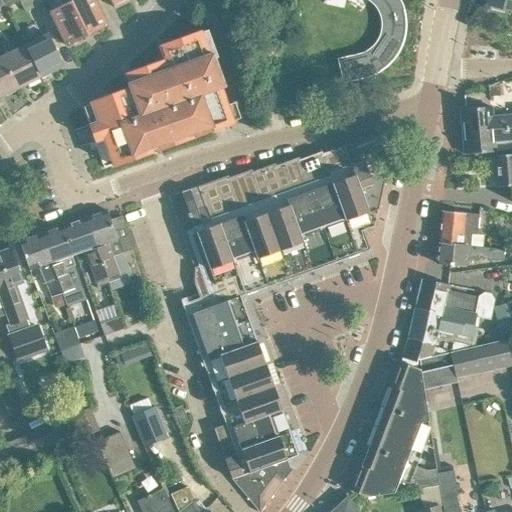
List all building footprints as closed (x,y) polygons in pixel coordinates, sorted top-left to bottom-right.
[(1,0),(7,8),(17,0),(19,0),(25,9),(43,0),(1,0)] [(108,25),(95,0),(71,0),(70,1),(87,35),(108,25)] [(369,0),(370,0),(374,4),(377,8),(379,13),(381,18),(381,23),(381,28),(380,33),(378,38),(376,42),(372,47),(368,50),(364,53),(359,55),(337,60),(342,83),(365,78),(371,76),(377,73),(383,69),(388,65),(393,60),(397,55),(400,49),(403,43),(405,36),(406,29),(406,23),(405,16),(404,9),(402,3),(400,0),(369,0)] [(511,0),(489,0),(488,3),(492,4),(491,8),(503,11),(504,8),(511,9),(511,0)] [(87,35),(70,1),(49,11),(66,45),(87,35)] [(207,29),(200,32),(200,31),(198,31),(160,44),(161,45),(159,45),(160,46),(159,46),(164,58),(126,72),(126,73),(125,73),(125,74),(125,75),(129,87),(90,101),(90,103),(82,106),(104,167),(113,164),(113,166),(228,125),(232,123),(233,123),(232,121),(233,121),(220,87),(224,86),(214,58),(217,57),(207,29)] [(47,34),(29,43),(24,45),(40,77),(63,66),(47,34)] [(40,77),(24,45),(1,56),(17,88),(40,77)] [(0,96),(17,88),(1,56),(0,56),(0,96)] [(498,82),(488,85),(488,96),(499,95),(498,82)] [(511,114),(491,116),(490,106),(461,108),(463,132),(511,126),(511,114)] [(511,126),(463,132),(465,154),(494,151),(493,142),(511,139),(511,126)] [(389,158),(381,134),(351,145),(351,143),(322,153),(321,151),(299,159),(298,157),(275,165),(275,163),(252,171),(251,169),(229,177),(228,175),(197,186),(200,194),(192,197),(189,189),(168,196),(194,268),(234,277),(241,296),(370,249),(364,231),(375,226),(389,158)] [(511,153),(496,155),(497,167),(496,167),(497,175),(498,186),(511,185),(511,186),(509,186),(511,201),(511,200),(511,153)] [(107,210),(85,218),(112,290),(128,284),(132,276),(124,252),(133,249),(122,215),(110,219),(107,210)] [(478,213),(442,210),(438,243),(460,246),(460,245),(482,247),(483,234),(476,233),(478,213)] [(98,286),(109,282),(85,218),(63,226),(74,255),(84,251),(98,286)] [(41,234),(63,292),(74,288),(67,268),(77,264),(74,255),(63,226),(41,234)] [(50,262),(41,234),(20,241),(26,260),(30,270),(39,267),(52,296),(55,306),(65,303),(62,293),(63,292),(50,262)] [(460,246),(438,243),(437,263),(465,265),(466,257),(501,260),(502,249),(482,247),(460,245),(460,246)] [(0,252),(0,308),(5,307),(10,323),(7,324),(11,335),(9,336),(17,359),(45,349),(37,326),(29,328),(19,299),(25,296),(20,282),(21,281),(16,268),(10,249),(0,252)] [(234,277),(194,268),(194,283),(199,298),(181,304),(225,423),(224,424),(213,428),(231,478),(259,511),(284,479),(284,480),(293,468),(289,465),(287,458),(298,454),(241,296),(234,277)] [(448,284),(422,278),(415,309),(441,315),(443,306),(470,312),(472,311),(476,296),(446,289),(448,284)] [(511,300),(493,305),(498,326),(488,328),(491,341),(491,342),(505,338),(511,336),(511,300)] [(461,311),(443,306),(441,315),(415,309),(408,338),(441,345),(443,333),(455,335),(461,311)] [(470,312),(461,311),(455,335),(443,333),(441,345),(408,338),(401,361),(403,362),(418,359),(418,358),(468,346),(470,337),(471,337),(476,312),(474,311),(470,312)] [(98,331),(93,315),(73,322),(74,326),(77,338),(98,331)] [(119,316),(100,323),(104,334),(123,327),(119,316)] [(74,326),(73,326),(53,333),(59,349),(61,348),(61,350),(79,343),(77,338),(74,326)] [(491,341),(418,359),(425,389),(457,381),(456,376),(511,363),(505,338),(491,342),(491,341)] [(420,369),(403,362),(400,363),(390,388),(397,391),(395,396),(426,408),(420,369)] [(27,412),(13,382),(6,380),(0,382),(0,392),(11,415),(17,416),(27,412)] [(426,408),(395,396),(382,428),(393,432),(423,444),(424,443),(433,447),(426,408)] [(182,405),(173,408),(180,425),(188,422),(182,405)] [(153,407),(132,415),(144,445),(163,438),(167,437),(155,406),(153,407)] [(119,432),(96,442),(113,479),(136,469),(119,432)] [(370,460),(437,486),(439,486),(437,474),(436,468),(426,470),(415,465),(423,444),(393,432),(391,440),(379,436),(370,460)] [(437,486),(370,460),(368,466),(362,463),(351,490),(367,496),(417,487),(417,489),(437,486)] [(458,511),(455,493),(458,493),(454,470),(437,474),(439,486),(443,506),(443,511),(458,511)] [(417,489),(423,511),(439,507),(443,506),(439,486),(437,486),(417,489)] [(188,487),(171,494),(178,511),(210,511),(209,511),(196,511),(191,504),(195,501),(188,487)] [(163,490),(137,502),(141,511),(173,511),(167,498),(163,490)] [(357,511),(349,496),(348,495),(349,495),(347,492),(345,493),(347,496),(330,511),(357,511)]
